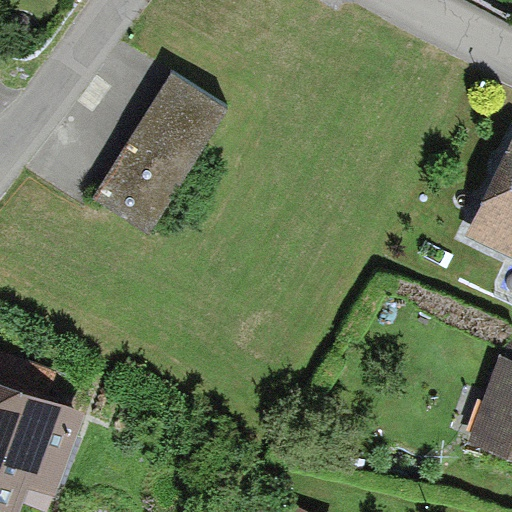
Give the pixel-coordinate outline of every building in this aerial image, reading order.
[(92,202),(140,229),(213,99),(165,72),(92,202)] [(511,229),(511,142),(483,218),(511,229)] [(471,441),(511,454),(511,351),(503,349),(471,441)] [(0,511),(8,511),(17,489),(47,498),(80,399),(0,372),(0,511)] [(260,511),(302,511),(267,497),(260,511)]
